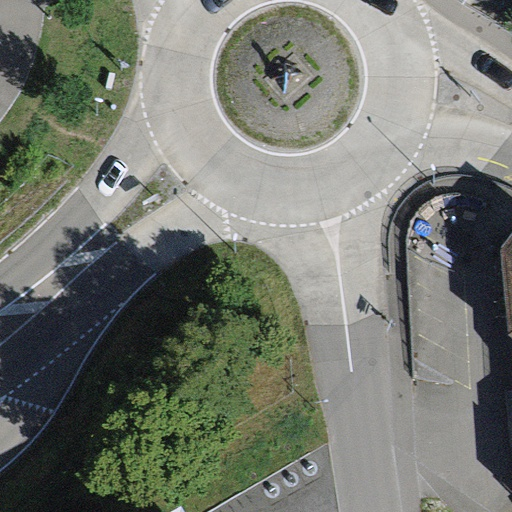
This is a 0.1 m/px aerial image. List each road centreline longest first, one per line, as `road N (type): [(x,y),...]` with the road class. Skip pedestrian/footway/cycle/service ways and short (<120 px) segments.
road 1 (residential): [(324,184),(372,511)]
road 2 (primary): [(179,80),(75,230),(0,286)]
road 3 (primary): [(71,320),(151,254),(263,185)]
road 4 (primary): [(511,87),(381,10)]
road 5 (primary): [(179,80),(203,147),(263,185)]
road 6 (primary): [(382,143),(404,76),(381,10)]
road 7 (secondary): [(0,436),(23,412),(71,320)]
road 8 (primary): [(382,143),(428,139),(511,149)]
